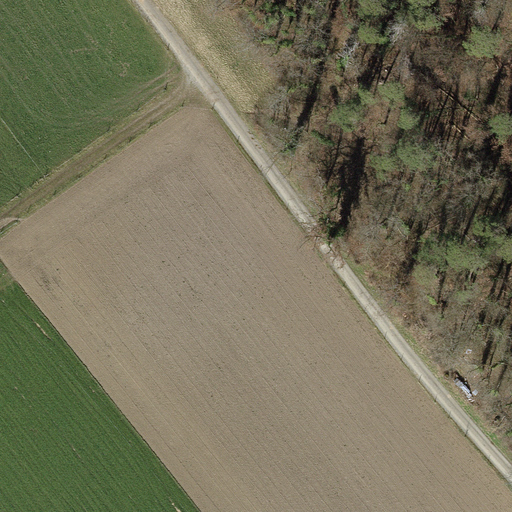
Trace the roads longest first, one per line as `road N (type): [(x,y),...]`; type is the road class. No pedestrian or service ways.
road 1 (track): [(146,0),(440,391),(511,471)]
road 2 (track): [(202,77),(0,221)]
